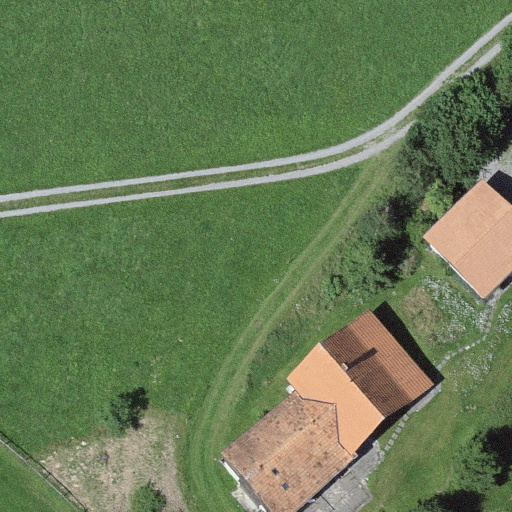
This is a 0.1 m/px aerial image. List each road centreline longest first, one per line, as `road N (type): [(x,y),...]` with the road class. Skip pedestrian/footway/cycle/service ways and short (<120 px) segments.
road 1 (track): [(0,210),(247,179),(370,150),(511,31)]
road 2 (track): [(217,511),(196,458),(216,411),(354,244),(457,77)]
